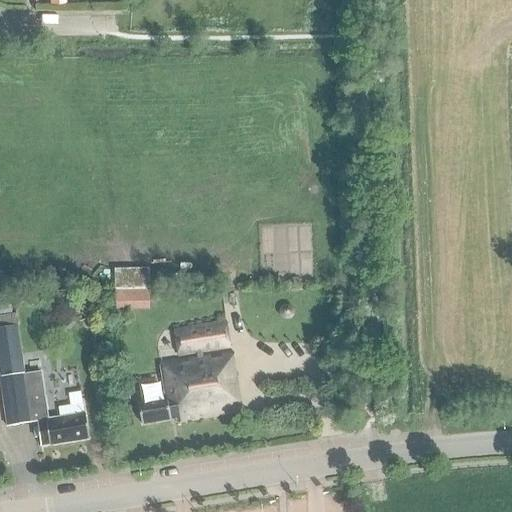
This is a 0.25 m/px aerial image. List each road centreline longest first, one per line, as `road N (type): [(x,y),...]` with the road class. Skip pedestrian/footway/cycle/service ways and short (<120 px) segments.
road 1 (tertiary): [(139,492),(511,446)]
road 2 (tertiary): [(17,511),(139,492)]
